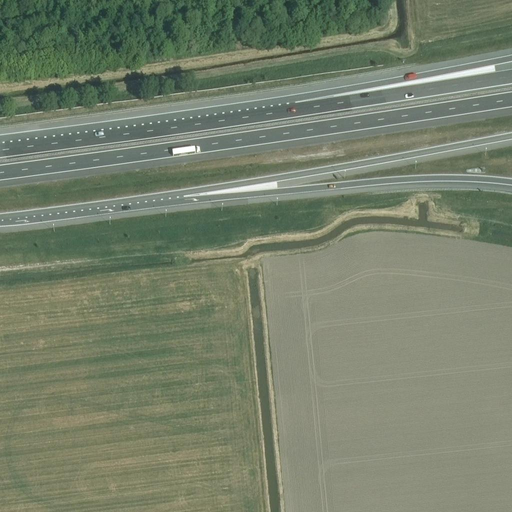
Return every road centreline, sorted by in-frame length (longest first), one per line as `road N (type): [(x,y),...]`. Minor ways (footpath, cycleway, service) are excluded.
road 1 (motorway): [(0,177),(511,100)]
road 2 (motorway): [(182,193),(511,137)]
road 3 (motorway): [(182,193),(434,178),(511,182)]
road 4 (motorway): [(295,111),(0,149)]
road 5 (motorway): [(511,58),(295,111)]
road 6 (motorway): [(511,76),(295,111)]
road 7 (motorway): [(0,217),(182,193)]
